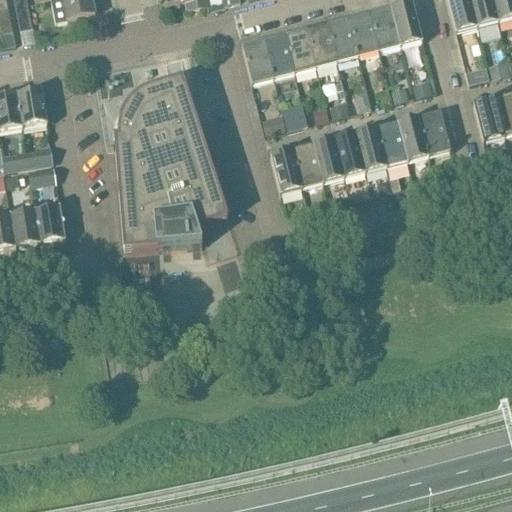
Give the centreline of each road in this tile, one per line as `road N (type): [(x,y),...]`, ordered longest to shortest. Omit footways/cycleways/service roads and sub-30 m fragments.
road 1 (residential): [(0,297),(88,284),(51,64)]
road 2 (residential): [(276,242),(218,34)]
road 3 (motorway): [(511,460),(307,511)]
road 4 (residential): [(472,197),(427,0)]
road 5 (residential): [(276,242),(472,197)]
road 6 (unknown): [(178,42),(213,214)]
road 7 (residential): [(218,34),(345,2)]
